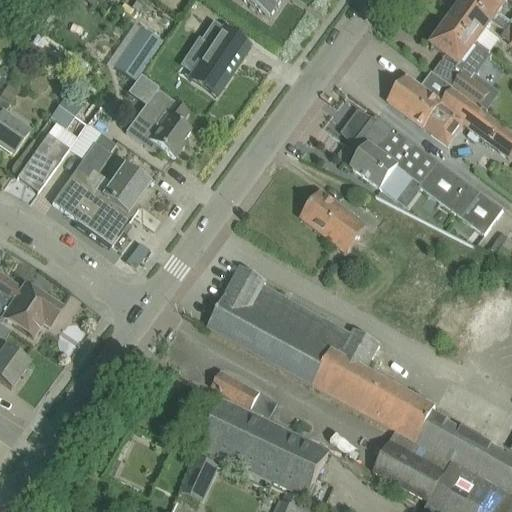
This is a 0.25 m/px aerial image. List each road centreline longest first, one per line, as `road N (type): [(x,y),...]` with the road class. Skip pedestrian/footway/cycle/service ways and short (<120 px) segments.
road 1 (unclassified): [(145,311),(375,0)]
road 2 (unclassified): [(0,506),(145,311)]
road 3 (residential): [(145,311),(0,218)]
